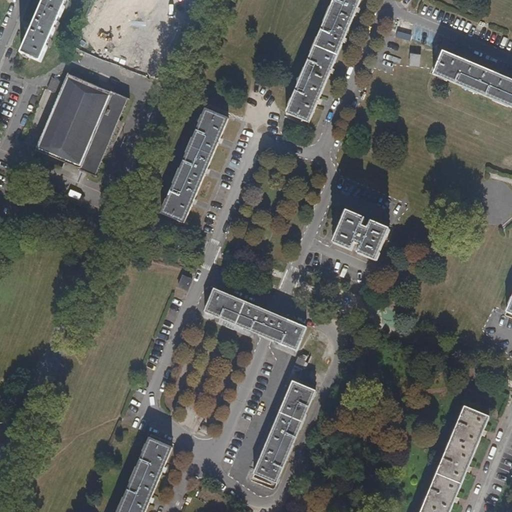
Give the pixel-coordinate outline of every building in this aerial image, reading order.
[(44,0),(21,55),(41,64),(68,0),(44,0)] [(333,0),(286,114),(310,123),(360,0),(333,0)] [(433,74),(511,108),(511,80),(443,51),(433,74)] [(410,67),(420,68),(420,55),(410,55),(410,67)] [(77,170),(89,175),(122,96),(110,91),(108,96),(95,90),(99,82),(97,81),(94,90),(66,78),(68,74),(67,73),(62,83),(51,78),(46,89),(58,94),(34,151),(35,151),(37,148),(64,159),(61,168),(63,169),(66,160),(79,165),(77,170)] [(129,99),(122,96),(89,175),(96,178),(97,177),(93,175),(124,99),(129,101),(129,99)] [(161,214),(184,224),(228,119),(205,109),(161,214)] [(332,243),(351,251),(352,248),(359,251),(358,254),(375,261),(389,229),(371,222),(370,224),(363,222),(364,218),(346,211),(332,243)] [(182,277),(178,288),(187,292),(192,281),(182,277)] [(276,316),(213,289),(204,313),(268,340),(296,352),(305,329),(276,316)] [(295,371),(300,373),(306,360),(301,358),(295,371)] [(252,474),(275,484),(314,392),(291,382),(252,474)] [(448,511),(488,418),(463,408),(419,511),(448,511)] [(149,438),(117,511),(144,511),(172,448),(149,438)]
